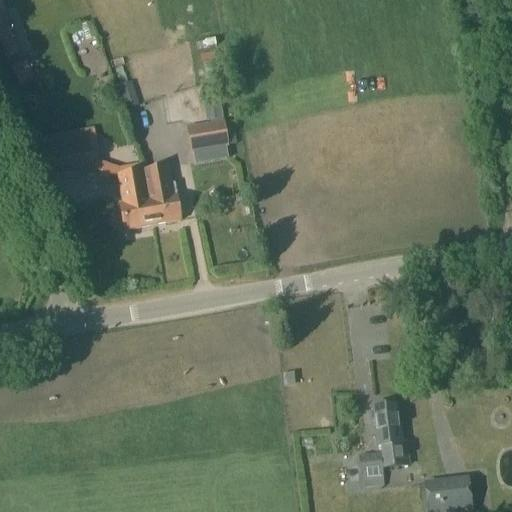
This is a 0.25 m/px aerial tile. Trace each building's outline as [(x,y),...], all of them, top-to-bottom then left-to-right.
[(19,56),(4,14),(0,15),(0,50),(4,61),(19,56)] [(125,111),(137,107),(130,85),(128,85),(118,89),(125,111)] [(219,97),(202,100),(206,125),(223,123),(219,97)] [(191,156),(194,156),(227,150),(229,150),(225,123),(187,130),(191,156)] [(48,182),(94,172),(89,148),(44,158),(48,182)] [(145,174),(147,190),(154,229),(179,225),(173,186),(170,186),(167,170),(145,174)] [(154,229),(147,190),(145,174),(116,178),(122,209),(120,209),(124,234),(154,229)] [(395,406),(372,408),(376,449),(380,448),(382,472),(410,469),(407,443),(399,444),(395,406)] [(383,488),(379,456),(358,458),(361,490),(383,488)] [(426,511),(472,511),(469,479),(424,484),(426,511)]
